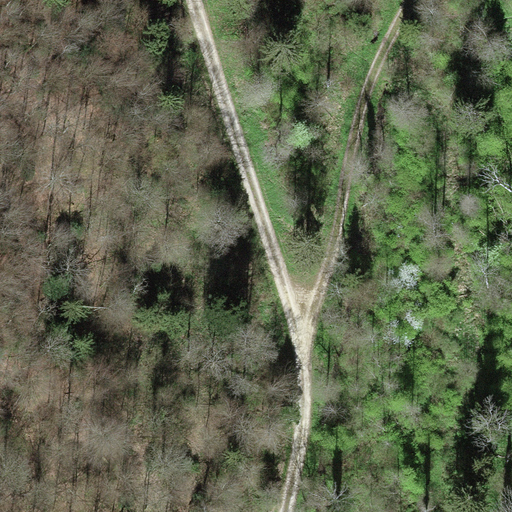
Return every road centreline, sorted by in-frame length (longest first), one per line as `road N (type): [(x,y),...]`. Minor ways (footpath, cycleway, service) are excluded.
road 1 (track): [(303,329),(188,0)]
road 2 (track): [(303,329),(369,82),(410,0)]
road 3 (track): [(285,511),(303,426),(303,329)]
